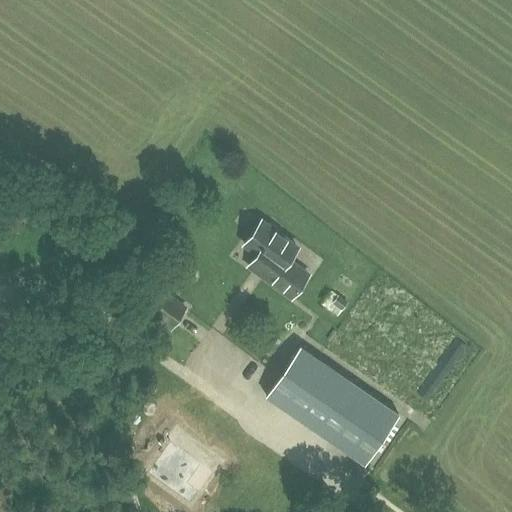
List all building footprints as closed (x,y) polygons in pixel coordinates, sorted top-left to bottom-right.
[(244,243),(257,253),(248,265),(292,296),(308,274),(288,259),(297,246),(261,220),(244,243)] [(88,224),(73,225),(76,257),(91,256),(88,224)] [(146,309),(172,328),(186,308),(160,289),(146,309)] [(19,341),(30,333),(16,313),(6,321),(19,341)] [(400,414),(302,346),(267,396),(366,464),(400,414)] [(190,503),(197,493),(188,485),(203,465),(170,441),(147,472),(190,503)] [(273,496),(283,484),(263,469),(254,481),(273,496)]
